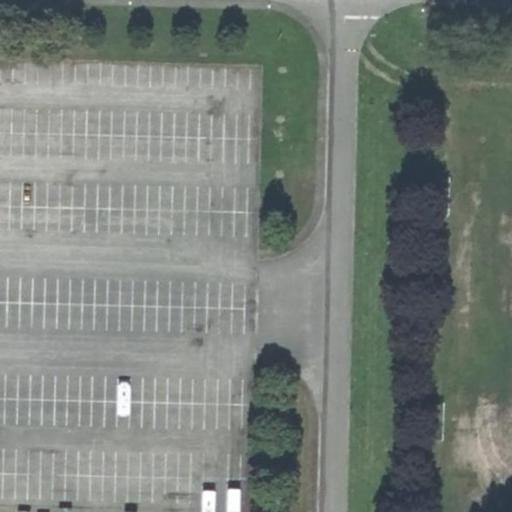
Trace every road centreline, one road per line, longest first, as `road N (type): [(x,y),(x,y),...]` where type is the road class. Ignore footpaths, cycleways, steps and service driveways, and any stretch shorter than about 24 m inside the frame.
road 1 (unknown): [(0,181),(191,186)]
road 2 (unknown): [(0,94),(189,100)]
